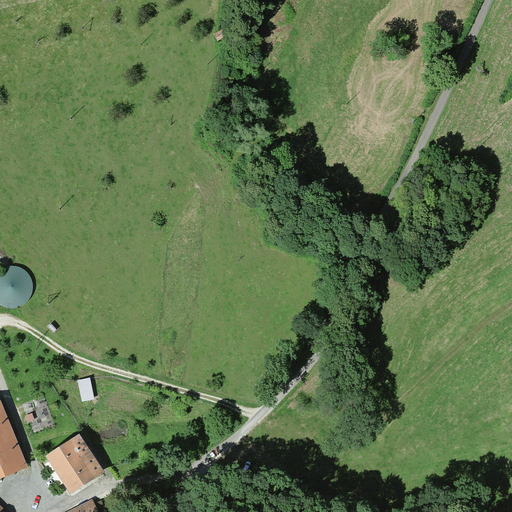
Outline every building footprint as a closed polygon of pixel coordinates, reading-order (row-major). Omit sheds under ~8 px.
[(221,32),(214,36),(217,41),(224,37),(221,32)] [(50,325),(47,328),(52,333),(55,331),(50,325)] [(92,400),(88,380),(78,382),(82,402),(92,400)] [(0,476),(20,469),(0,420),(0,476)] [(78,438),(48,458),(70,492),(101,472),(78,438)] [(84,510),(80,511),(110,511),(115,510),(110,498),(100,502),(84,510)]
